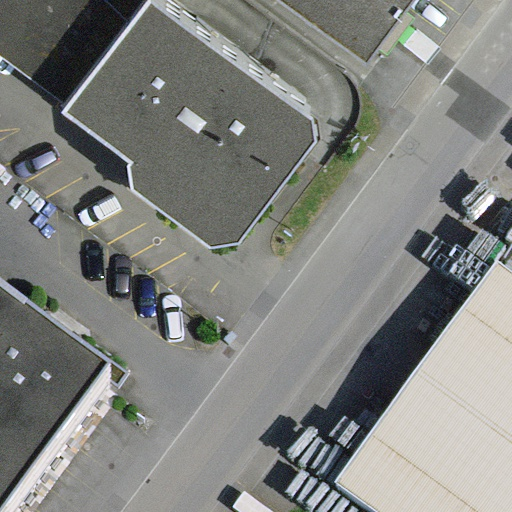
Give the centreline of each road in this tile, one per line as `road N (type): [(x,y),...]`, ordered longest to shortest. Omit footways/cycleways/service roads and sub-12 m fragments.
road 1 (residential): [(169,511),(511,53)]
road 2 (unknown): [(225,436),(0,257)]
